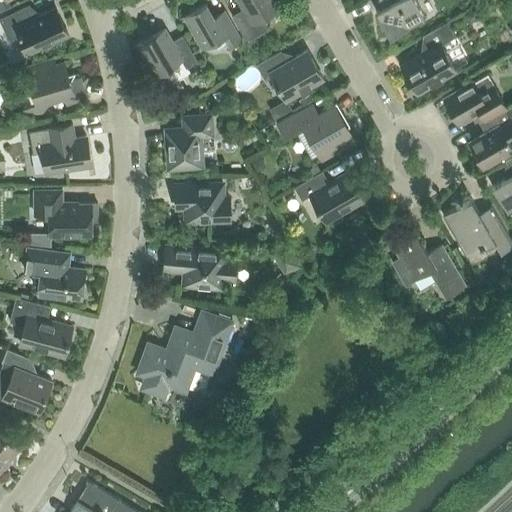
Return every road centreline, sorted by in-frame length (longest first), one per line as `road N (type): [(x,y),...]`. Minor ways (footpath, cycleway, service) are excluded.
road 1 (residential): [(5,511),(78,397),(114,285),(122,222),(119,123),(90,14)]
road 2 (tertiary): [(328,511),(511,346)]
road 3 (residential): [(395,139),(313,0)]
road 4 (residential): [(395,139),(426,135),(441,154),(426,184),(399,182)]
